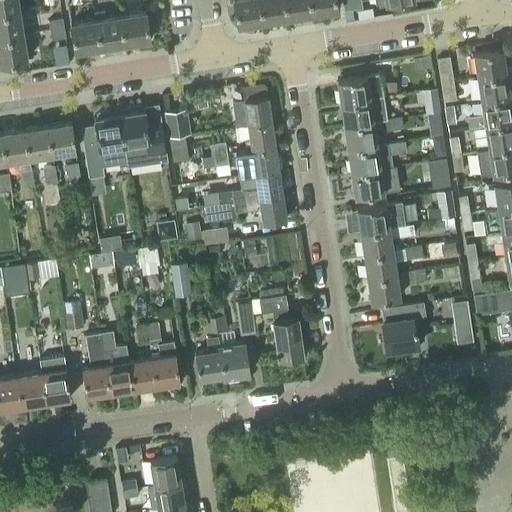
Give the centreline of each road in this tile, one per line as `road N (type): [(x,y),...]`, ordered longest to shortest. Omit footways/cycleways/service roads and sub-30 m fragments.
road 1 (residential): [(348,392),(291,48)]
road 2 (residential): [(0,98),(216,57)]
road 3 (residential): [(291,48),(480,17)]
road 4 (residential): [(0,448),(183,418)]
road 5 (residential): [(183,418),(348,392)]
road 6 (residential): [(348,392),(511,365)]
